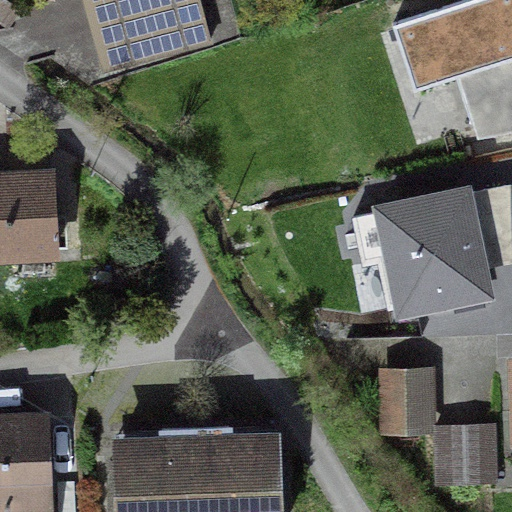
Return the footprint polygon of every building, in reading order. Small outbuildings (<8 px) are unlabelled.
[(18,11),(2,0),(0,0),(0,25),(5,29),(18,11)] [(193,0),(12,0),(18,11),(59,0),(82,0),(102,72),(206,45),(193,0)] [(414,88),(511,56),(511,0),(461,0),(393,22),(414,88)] [(204,156),(216,176),(244,159),(228,132),(215,140),(204,124),(183,137),(197,160),(204,156)] [(0,255),(52,253),(49,180),(0,181),(0,255)] [(487,293),(464,195),(385,213),(408,311),(464,298),(487,293)] [(422,432),(422,429),(421,371),(385,372),(387,433),(422,432)] [(0,511),(45,511),(42,421),(0,422),(0,511)] [(493,483),(491,427),(432,429),(434,485),(493,483)] [(233,455),(194,457),(157,458),(144,458),(143,445),(113,446),(114,461),(103,461),(103,483),(115,483),(115,511),(276,511),(273,440),(243,441),(243,455),(233,455)]
